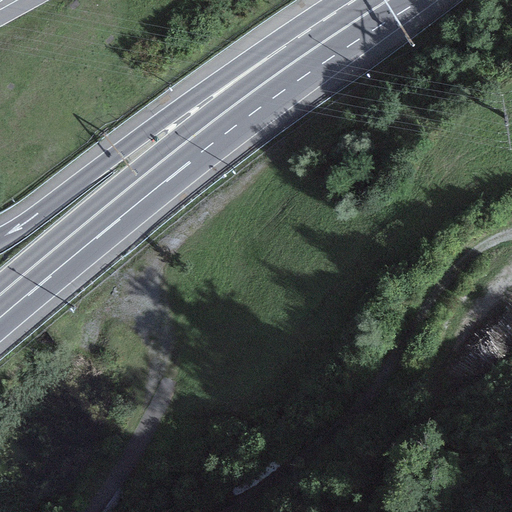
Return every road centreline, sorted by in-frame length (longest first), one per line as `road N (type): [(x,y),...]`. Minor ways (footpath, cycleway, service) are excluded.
road 1 (trunk): [(388,0),(244,97),(0,294)]
road 2 (track): [(511,225),(431,283),(371,395),(296,472),(222,511)]
road 3 (trunk): [(337,0),(0,237)]
road 4 (track): [(511,310),(470,362),(434,449),(460,511)]
road 5 (track): [(96,511),(150,416),(153,317)]
